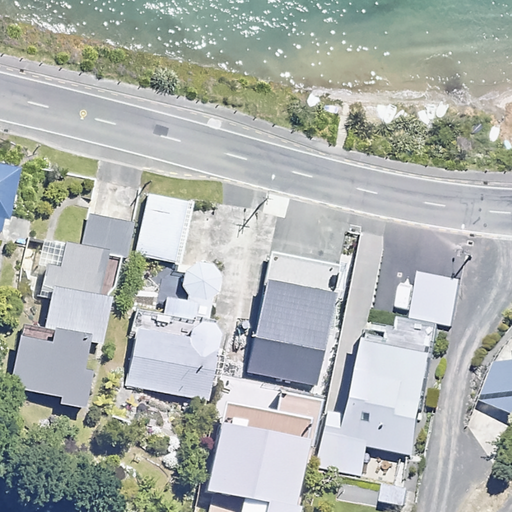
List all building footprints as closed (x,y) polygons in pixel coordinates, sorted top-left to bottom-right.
[(20,169),(0,164),(0,232),(5,233),(20,169)] [(193,200),(147,192),(136,256),(182,264),(193,200)] [(82,246),(41,238),(36,264),(45,266),(43,276),(34,275),(30,293),(48,297),(42,330),(21,325),(9,388),(61,398),(60,404),(84,409),(92,370),(84,368),(89,340),(102,343),(111,297),(100,295),(108,253),(127,257),(133,223),(88,214),(82,246)] [(461,281),(420,273),(411,318),(399,316),(393,345),(358,338),(342,416),(329,413),(318,468),(361,477),(367,447),(413,456),(439,325),(451,328),(461,281)] [(339,290),(267,276),(248,373),(316,386),(328,324),(332,325),(339,290)] [(208,401),(218,344),(140,330),(130,387),(208,401)] [(511,360),(495,362),(480,405),(511,413),(511,360)] [(296,511),(310,442),(222,426),(206,511),(242,511),(245,501),(266,505),(264,511),(296,511)]
